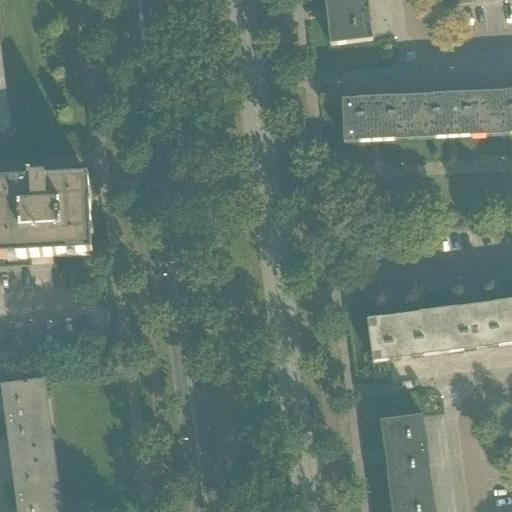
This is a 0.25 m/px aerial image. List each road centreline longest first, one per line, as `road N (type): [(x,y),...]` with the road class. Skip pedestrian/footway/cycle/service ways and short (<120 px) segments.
road 1 (secondary): [(139,0),(203,511)]
road 2 (residential): [(477,511),(468,408),(488,393),(511,390)]
road 3 (residential): [(511,40),(434,48),(414,33),(410,0)]
